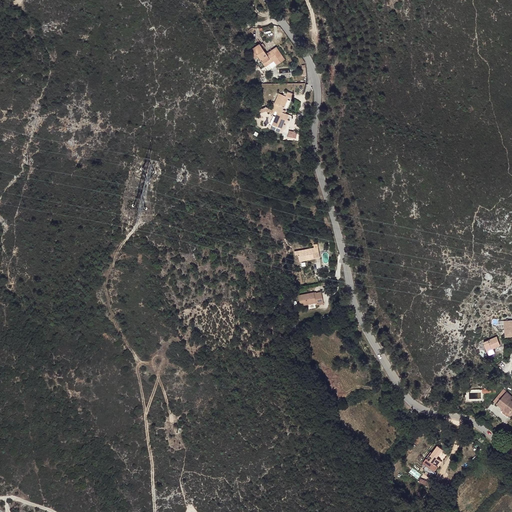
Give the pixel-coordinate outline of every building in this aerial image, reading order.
[(261,45),(251,52),(258,62),(260,60),(266,68),(275,62),(278,66),(286,61),(278,49),(268,55),(261,45)] [(275,62),(266,68),(269,73),(278,66),(275,62)] [(285,101),(277,98),(273,108),(271,107),(269,110),(270,111),(268,118),(272,119),(273,116),(276,117),(271,130),(280,133),(283,123),(284,124),(286,118),(282,117),(280,116),(281,113),(285,101)] [(309,256),(290,259),(291,263),(294,263),(294,270),(299,269),(299,267),(311,265),(311,267),(315,266),(313,253),(309,254),(309,256)] [(311,297),(296,300),(298,311),(313,308),(314,310),(321,309),(318,297),(312,298),(311,297)] [(511,318),(502,320),(504,335),(511,334),(511,318)] [(495,336),(481,342),(487,354),(490,352),(493,351),(491,348),(498,344),(495,336)] [(493,401),(508,412),(510,414),(511,411),(511,399),(511,398),(511,397),(503,389),(493,401)] [(426,465),(423,469),(429,474),(433,476),(436,472),(434,470),(437,466),(432,462),(442,449),(437,445),(434,450),(432,449),(422,463),(426,465)]
